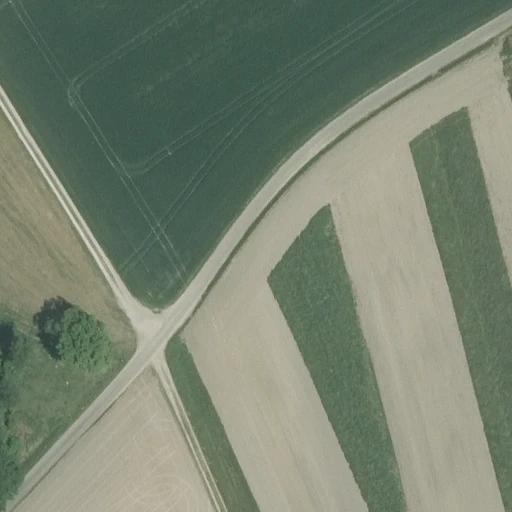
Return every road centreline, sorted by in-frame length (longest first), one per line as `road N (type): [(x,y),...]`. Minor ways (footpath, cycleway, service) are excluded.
road 1 (unclassified): [(3,511),(159,342),(284,176),(380,101),(511,25)]
road 2 (track): [(159,342),(0,86)]
road 3 (track): [(159,342),(230,511)]
